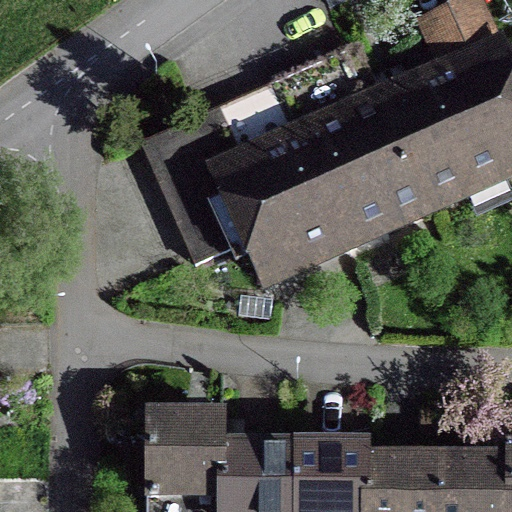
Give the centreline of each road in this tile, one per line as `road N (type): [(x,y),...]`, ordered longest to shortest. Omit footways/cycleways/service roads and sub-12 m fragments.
road 1 (residential): [(511,372),(69,338)]
road 2 (residential): [(40,104),(58,185),(69,338)]
road 3 (residential): [(181,0),(40,104)]
road 4 (residential): [(69,338),(65,511)]
